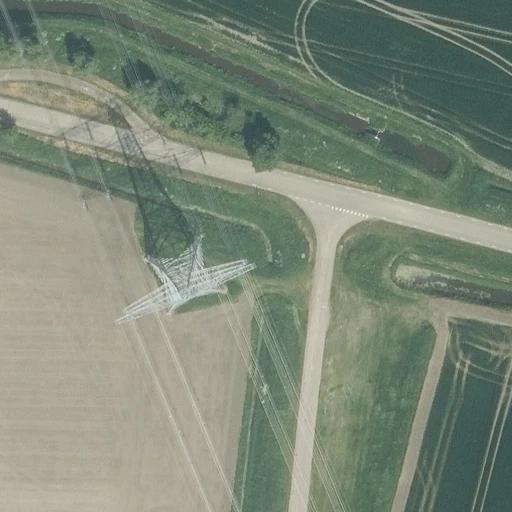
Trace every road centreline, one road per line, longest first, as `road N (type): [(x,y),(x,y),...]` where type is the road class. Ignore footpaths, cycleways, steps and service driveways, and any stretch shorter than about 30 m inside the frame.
road 1 (tertiary): [(332,198),(0,110)]
road 2 (unclassified): [(298,511),(332,198)]
road 3 (tertiary): [(511,245),(332,198)]
